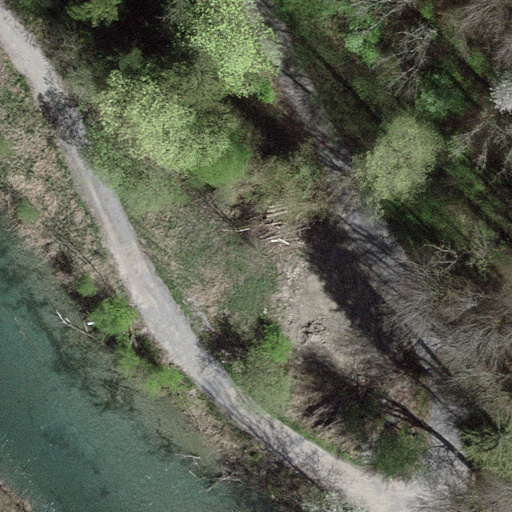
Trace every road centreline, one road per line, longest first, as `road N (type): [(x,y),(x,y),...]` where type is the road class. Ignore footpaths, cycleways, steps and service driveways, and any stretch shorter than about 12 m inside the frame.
road 1 (track): [(0,14),(75,135),(139,275),(185,348),(299,453),(391,511)]
road 2 (track): [(415,511),(434,479),(445,431),(442,376),(416,310),(254,0)]
